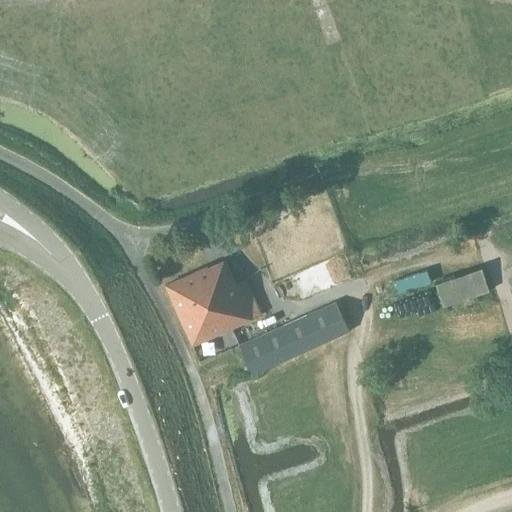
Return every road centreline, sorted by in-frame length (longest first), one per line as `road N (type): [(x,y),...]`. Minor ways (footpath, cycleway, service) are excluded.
road 1 (tertiary): [(49,251),(111,339),(173,511)]
road 2 (track): [(363,285),(354,381),(369,474),(366,511)]
road 3 (track): [(490,256),(388,273),(363,285)]
